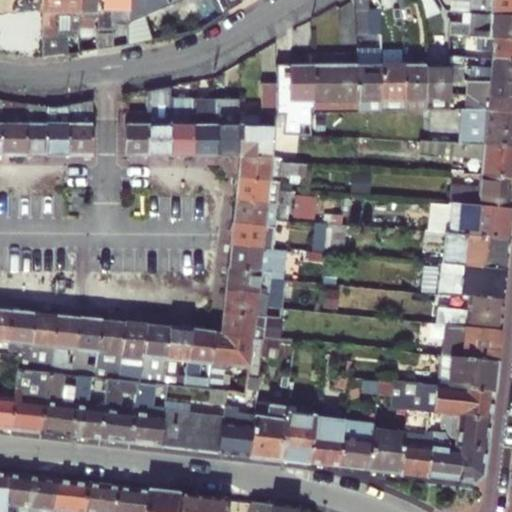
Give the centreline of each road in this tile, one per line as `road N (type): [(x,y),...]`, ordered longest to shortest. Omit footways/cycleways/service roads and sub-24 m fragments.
road 1 (residential): [(0,452),(307,489),(378,511)]
road 2 (residential): [(287,0),(206,47),(108,68)]
road 3 (residential): [(106,233),(108,68)]
road 4 (residential): [(496,511),(511,374)]
